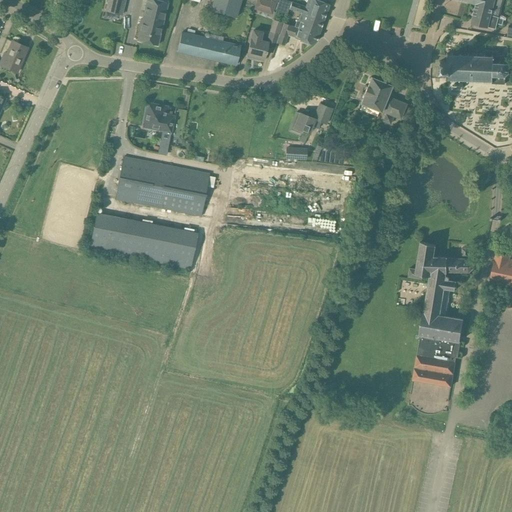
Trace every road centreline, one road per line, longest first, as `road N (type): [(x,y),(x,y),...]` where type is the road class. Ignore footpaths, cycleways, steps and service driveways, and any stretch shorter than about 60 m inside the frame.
road 1 (tertiary): [(74,54),(259,80),(322,50),(344,17)]
road 2 (unclassified): [(511,149),(498,154),(445,122),(414,60),(364,40),(344,17)]
road 3 (tertiary): [(0,204),(74,54)]
